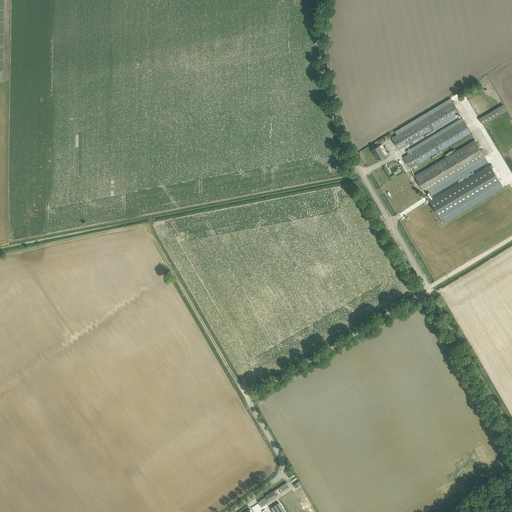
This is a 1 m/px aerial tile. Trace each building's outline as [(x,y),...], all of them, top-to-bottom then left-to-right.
[(453,101),(393,137),(400,149),(425,135),(426,136),(433,132),(433,131),(432,131),(432,130),(461,113),(453,101)] [(479,117),(484,125),(508,111),(503,103),(479,117)] [(465,120),(404,156),(411,168),(432,156),(432,157),(440,153),(439,152),(438,153),(438,152),(472,132),(465,120)] [(415,175),(425,193),(485,157),(475,139),(455,151),(454,149),(446,154),(447,155),(448,155),(415,175)] [(373,149),(378,159),(385,155),(379,145),(373,149)] [(443,223),(446,221),(443,217),(501,183),(490,164),(474,173),(472,171),(458,179),(459,182),(429,199),(443,223)] [(266,496),(263,499),(266,503),(277,495),(273,490),(266,495),(266,496)] [(283,511),(278,503),(271,507),(274,511),(283,511)]
